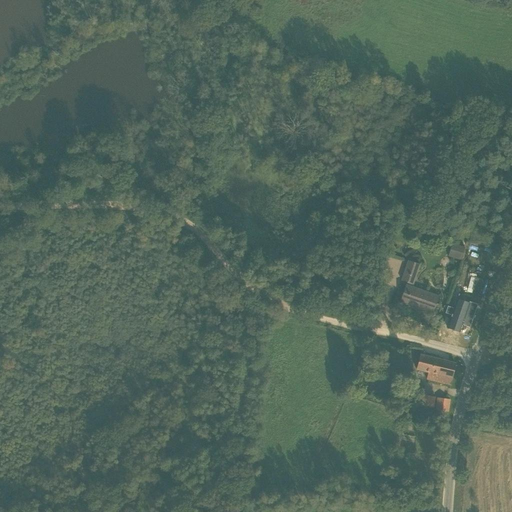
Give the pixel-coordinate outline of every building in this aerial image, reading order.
[(461,261),(465,247),(458,245),(452,243),(448,257),(461,261)] [(412,289),(420,264),(407,260),(400,283),(406,285),(400,301),(420,308),(419,309),(431,313),(436,296),(412,289)] [(466,289),(480,292),(483,279),(469,276),(466,289)] [(467,308),(455,304),(447,328),(459,332),(465,316),(467,308)] [(420,355),(416,370),(427,373),(426,379),(450,384),(451,378),(452,378),(455,364),(420,355)] [(420,395),(419,406),(434,407),(435,396),(420,395)] [(437,398),(436,410),(448,412),(449,399),(437,398)]
